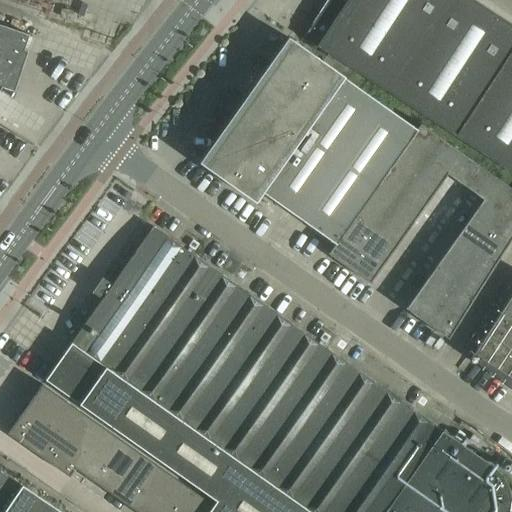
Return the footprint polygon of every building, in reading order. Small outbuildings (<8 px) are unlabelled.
[(315,20),(305,36),(511,171),(511,26),(472,0),(332,0),(331,21),(315,20)] [(0,89),(2,87),(14,91),(28,51),(24,50),(29,35),(0,25),(0,89)] [(202,164),(200,167),(247,200),(249,197),(254,190),(263,196),(332,244),(339,234),(352,216),(365,198),(378,179),(391,161),(404,143),(413,129),(336,75),(336,74),(288,41),(272,64),(259,82),(258,82),(257,82),(256,82),(255,82),(254,82),(254,83),(253,83),(253,84),(253,85),(252,85),(252,86),(252,87),(253,87),(253,88),(253,89),(254,89),(247,100),(206,158),(202,164)] [(413,129),(404,143),(446,173),(445,174),(465,187),(478,168),(416,125),(413,129)] [(404,143),(391,161),(433,191),(445,174),(446,173),(404,143)] [(391,161),(378,179),(420,209),(433,191),(391,161)] [(511,192),(478,168),(465,187),(481,199),(482,200),(483,199),(511,219),(511,192)] [(378,179),(365,198),(407,228),(420,209),(378,179)] [(365,198),(352,216),(395,246),(407,228),(365,198)] [(481,199),(469,216),(508,244),(511,237),(511,219),(483,199),(482,200),(481,199)] [(352,216),(339,234),(382,264),(395,246),(352,216)] [(469,216),(456,235),(496,263),(508,244),(469,216)] [(0,511),(507,511),(508,511),(508,510),(508,509),(509,508),(509,507),(509,506),(509,505),(509,504),(509,503),(509,502),(509,501),(509,500),(509,499),(509,498),(509,497),(509,496),(509,495),(509,494),(509,493),(509,492),(508,492),(508,491),(508,490),(508,489),(508,488),(507,488),(507,487),(507,486),(507,485),(506,485),(506,484),(506,483),(505,482),(505,481),(504,480),(504,479),(503,479),(503,478),(503,477),(502,477),(502,476),(501,475),(500,474),(500,473),(499,473),(499,472),(498,472),(498,471),(497,470),(496,470),(496,469),(495,469),(495,468),(494,468),(493,467),(492,466),(491,466),(463,446),(398,401),(151,229),(112,285),(107,281),(101,277),(90,292),(101,300),(73,341),(71,344),(54,368),(46,380),(76,401),(218,499),(208,511),(60,511),(0,470),(0,511)] [(325,252),(325,253),(327,254),(354,273),(368,283),(382,264),(339,234),(332,244),(326,253),(325,252)] [(456,235),(443,253),(484,282),(496,263),(456,235)] [(443,253),(430,271),(472,301),(484,282),(443,253)] [(430,271),(417,289),(460,320),(472,301),(430,271)] [(417,289),(404,309),(448,340),(460,320),(417,289)] [(511,294),(503,309),(511,315),(511,294)] [(511,315),(503,309),(471,359),(483,368),(496,377),(511,388),(511,387),(511,315)] [(42,384),(25,409),(86,452),(104,427),(42,384)] [(25,409),(8,433),(69,476),(75,468),(86,452),(25,409)] [(86,452),(75,468),(93,480),(122,440),(104,427),(86,452)] [(122,440),(93,480),(111,493),(140,452),(122,440)] [(140,452),(111,493),(129,506),(158,465),(140,452)] [(158,465),(129,506),(137,511),(151,511),(176,478),(158,465)] [(176,478),(151,511),(178,511),(194,490),(176,478)] [(194,490),(178,511),(204,511),(211,503),(194,490)]
